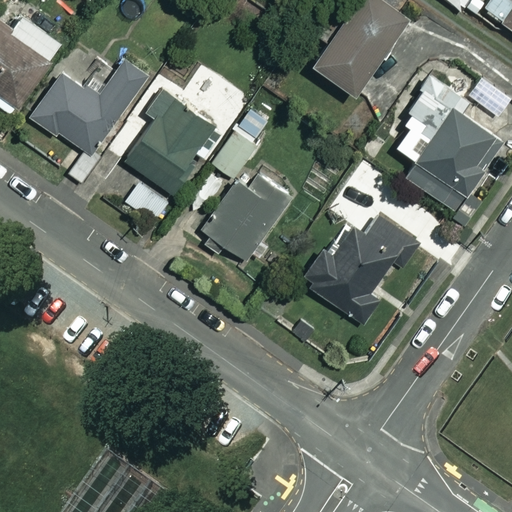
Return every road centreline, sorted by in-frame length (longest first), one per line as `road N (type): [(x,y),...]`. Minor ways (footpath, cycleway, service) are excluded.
road 1 (residential): [(0,200),(362,457)]
road 2 (residential): [(362,457),(511,241)]
